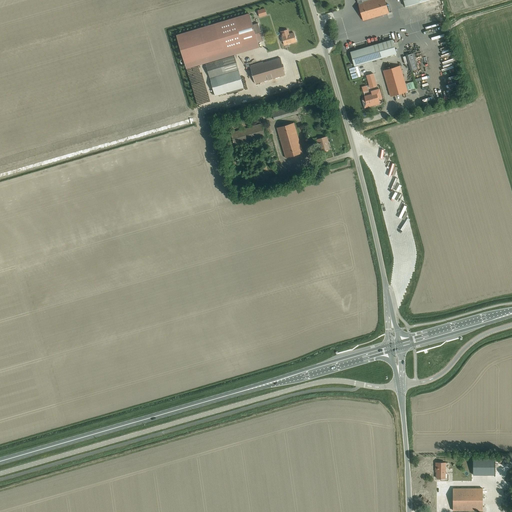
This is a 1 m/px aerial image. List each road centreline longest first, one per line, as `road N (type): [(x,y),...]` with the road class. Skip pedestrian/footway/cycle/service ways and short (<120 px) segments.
road 1 (unclassified): [(0,473),(324,381),(400,386)]
road 2 (primary): [(390,347),(0,460)]
road 3 (tertiary): [(384,286),(310,0)]
road 4 (unclassified): [(400,386),(433,378),(474,340),(511,325)]
road 5 (unclassified): [(409,511),(400,386)]
